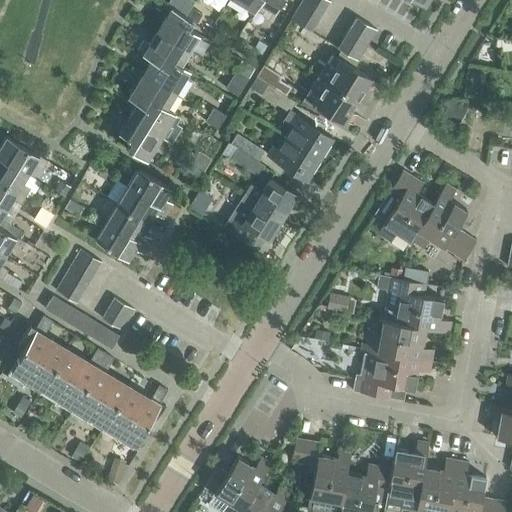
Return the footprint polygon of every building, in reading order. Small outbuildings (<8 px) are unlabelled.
[(190,8),(193,2),(189,0),(181,0),(177,1),(173,8),(185,15),(190,8)] [(236,0),(253,10),(259,1),(258,1),(258,0),(236,0)] [(258,0),(258,1),(259,1),(274,10),(279,0),(258,0)] [(300,0),(296,8),(317,21),(323,11),(305,0),(300,0)] [(305,0),(323,11),(329,0),(328,0),(305,0)] [(156,30),(188,49),(198,33),(187,26),(191,19),(185,15),(173,8),(170,6),(156,30)] [(191,8),(186,16),(196,21),(201,14),(191,8)] [(317,21),(296,8),(290,18),(311,31),(317,21)] [(369,39),(370,37),(375,28),(355,16),(348,26),(369,39)] [(223,32),(213,26),(209,33),(219,39),(223,32)] [(348,26),(342,36),(363,49),(369,39),(348,26)] [(142,40),(137,49),(142,52),(141,53),(150,58),(151,58),(162,65),(167,57),(179,64),(188,49),(156,30),(148,43),(142,40)] [(336,46),(338,48),(357,59),(363,49),(342,36),(336,46)] [(266,45),(258,40),(253,49),(261,54),(266,45)] [(357,59),(338,48),(334,55),(331,53),(317,75),(355,98),(368,76),(352,66),(357,59)] [(150,58),(142,73),(174,92),(188,69),(179,64),(167,57),(162,65),(151,58),(150,58)] [(262,64),(255,75),(273,87),(280,75),(262,64)] [(231,76),(243,83),(248,77),(235,69),(231,76)] [(174,92),(142,73),(127,96),(136,102),(137,101),(148,108),(153,101),(165,108),(165,107),(174,92)] [(341,120),(355,98),(317,75),(304,97),(341,120)] [(231,76),(224,87),(236,94),(243,83),(231,76)] [(255,76),(249,86),(260,93),(288,111),(289,109),(294,101),(266,83),(255,76)] [(450,97),(439,114),(453,123),(464,106),(450,97)] [(136,102),(127,116),(159,136),(170,142),(180,125),(175,122),(179,115),(165,107),(165,108),(159,104),(156,102),(153,101),(148,108),(137,101),(136,102)] [(220,121),(224,114),(212,107),(208,113),(220,121)] [(288,111),(282,120),(293,126),(286,137),(318,157),(331,136),(292,111),(289,109),(288,111)] [(216,127),(220,121),(208,113),(204,120),(216,127)] [(129,139),(124,146),(145,159),(159,136),(127,116),(118,132),(129,139)] [(229,142),(238,148),(257,160),(263,150),(236,132),(229,142)] [(41,168),(46,159),(5,135),(0,142),(0,156),(27,173),(33,163),(41,168)] [(318,157),(286,137),(278,149),(271,145),(266,153),(305,178),(318,157)] [(264,164),(257,160),(238,148),(232,158),(258,174),(264,164)] [(194,157),(206,164),(210,157),(198,150),(194,157)] [(0,180),(24,195),(29,187),(21,182),(27,173),(0,156),(0,180)] [(206,164),(194,157),(190,163),(202,171),(206,164)] [(137,167),(126,185),(175,215),(180,208),(164,198),(170,187),(137,167)] [(396,231),(410,239),(433,201),(416,190),(422,181),(402,168),(374,212),(385,218),(374,235),(379,238),(382,234),(390,240),(396,231)] [(244,192),(281,215),(295,193),(269,177),(261,190),(250,183),(244,192)] [(53,189),(63,194),(68,185),(59,179),(53,189)] [(0,204),(6,208),(11,198),(20,203),(24,195),(0,180),(0,204)] [(462,258),(476,237),(455,224),(466,208),(449,197),(455,187),(445,181),(433,201),(410,239),(408,242),(411,245),(413,241),(422,247),(429,237),(462,258)] [(115,202),(148,222),(154,213),(171,223),(175,215),(126,185),(115,202)] [(244,192),(223,225),(257,246),(264,235),(267,237),(281,215),(244,192)] [(37,203),(24,195),(20,203),(33,211),(37,203)] [(115,202),(105,220),(154,250),(159,242),(142,232),(148,222),(115,202)] [(94,238),(127,258),(133,248),(149,257),(154,250),(105,220),(94,238)] [(0,251),(4,254),(10,245),(18,250),(23,241),(18,238),(13,235),(4,229),(3,230),(0,227),(0,251)] [(18,228),(13,235),(18,238),(23,231),(18,228)] [(24,243),(19,251),(27,256),(32,248),(24,243)] [(73,258),(94,271),(100,260),(80,248),(73,258)] [(73,258),(67,268),(88,281),(94,271),(73,258)] [(405,266),(403,277),(404,277),(415,279),(425,281),(427,281),(429,270),(405,266)] [(389,267),(388,274),(401,276),(402,270),(389,267)] [(61,279),(82,291),(88,281),(67,268),(61,279)] [(1,278),(17,287),(20,280),(5,271),(1,278)] [(377,317),(381,318),(382,317),(425,326),(448,331),(450,320),(439,318),(443,297),(422,293),(425,281),(415,279),(404,277),(403,277),(401,276),(388,274),(378,272),(376,286),(387,288),(382,314),(378,313),(377,317)] [(82,291),(61,279),(55,289),(76,302),(82,291)] [(348,311),(351,296),(331,292),(328,307),(348,311)] [(52,294),(44,307),(54,313),(62,300),(52,294)] [(107,306),(128,319),(134,308),(113,296),(107,306)] [(21,302),(13,297),(7,307),(15,312),(21,302)] [(62,300),(54,313),(61,317),(69,304),(62,300)] [(67,321),(75,308),(69,304),(61,317),(67,321)] [(128,319),(107,306),(101,317),(121,329),(128,319)] [(75,308),(67,321),(75,326),(83,313),(75,308)] [(83,313),(75,326),(84,332),(92,318),(83,313)] [(11,368),(21,374),(136,442),(148,421),(154,424),(165,404),(160,401),(167,390),(158,384),(151,396),(105,369),(113,357),(97,347),(90,360),(44,332),(51,320),(43,315),(35,327),(30,324),(18,343),(23,346),(11,368)] [(361,346),(432,360),(434,349),(421,346),(425,326),(382,317),(381,318),(379,333),(367,331),(365,342),(362,342),(361,346)] [(92,318),(84,332),(93,337),(101,323),(92,318)] [(101,323),(93,337),(102,342),(110,329),(101,323)] [(110,329),(102,342),(111,347),(119,334),(110,329)] [(316,329),(314,338),(327,340),(328,331),(316,329)] [(354,377),(351,389),(403,399),(405,387),(413,388),(417,369),(430,371),(432,360),(361,346),(360,349),(363,350),(359,373),(355,372),(354,377)] [(30,401),(21,396),(12,412),(20,417),(30,401)] [(511,404),(491,401),(488,413),(499,415),(495,435),(511,438),(511,453),(509,468),(511,469),(511,404)] [(303,462),(308,439),(295,436),(291,460),(303,462)] [(308,439),(303,462),(315,465),(309,497),(307,509),(321,511),(337,511),(345,471),(347,471),(351,447),(339,445),(337,456),(317,452),(319,441),(308,439)] [(387,490),(385,503),(401,506),(400,509),(411,511),(416,511),(417,508),(416,508),(424,464),(429,441),(417,439),(415,453),(395,449),(391,467),(393,468),(388,491),(387,490)] [(87,447),(79,442),(71,455),(80,460),(87,447)] [(217,464),(204,485),(214,491),(208,501),(222,510),(224,511),(238,511),(258,481),(259,481),(272,461),(260,454),(254,464),(237,454),(227,470),(217,464)] [(447,511),(457,459),(445,457),(443,468),(424,464),(416,508),(417,508),(433,511),(432,511),(447,511)] [(457,459),(447,511),(504,511),(507,500),(483,496),(487,476),(466,472),(468,461),(457,459)] [(107,476),(117,479),(126,465),(112,461),(107,476)] [(345,471),(337,511),(377,511),(377,503),(385,503),(387,490),(388,491),(393,468),(391,467),(368,463),(365,474),(347,471),(345,471)] [(276,511),(292,488),(281,482),(275,491),(259,481),(258,481),(238,511),(276,511)]
